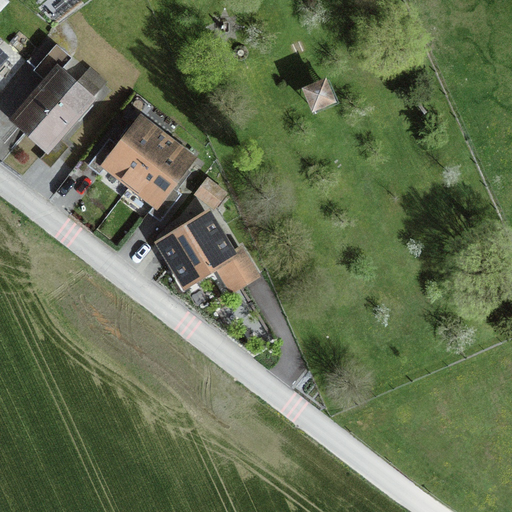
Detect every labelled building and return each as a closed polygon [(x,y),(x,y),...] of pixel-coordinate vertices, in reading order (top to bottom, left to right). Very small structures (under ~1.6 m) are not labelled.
[(0,48),(0,77),(15,62),(0,48)] [(54,90),(23,126),(62,159),(106,108),(70,77),(80,66),(66,54),(43,80),(54,90)] [(134,132),(108,166),(159,205),(185,172),(193,161),(142,122),(134,132)] [(211,190),(202,202),(222,216),(231,204),(211,190)] [(219,220),(165,249),(191,298),(203,292),(213,311),(261,286),(245,256),(240,259),(219,220)]
